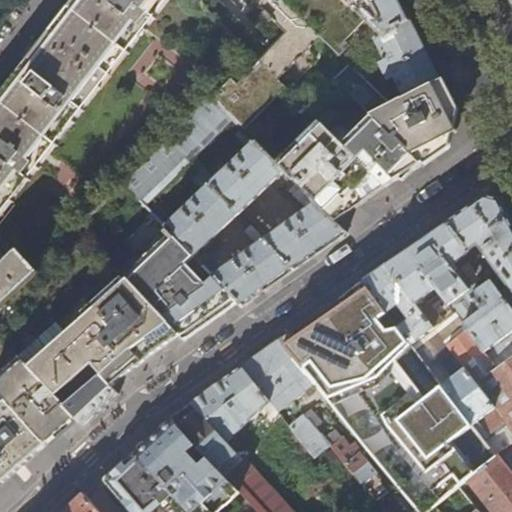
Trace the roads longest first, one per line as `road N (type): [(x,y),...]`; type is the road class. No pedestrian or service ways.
road 1 (residential): [(511,142),(143,408),(29,511)]
road 2 (secondary): [(457,0),(511,110)]
